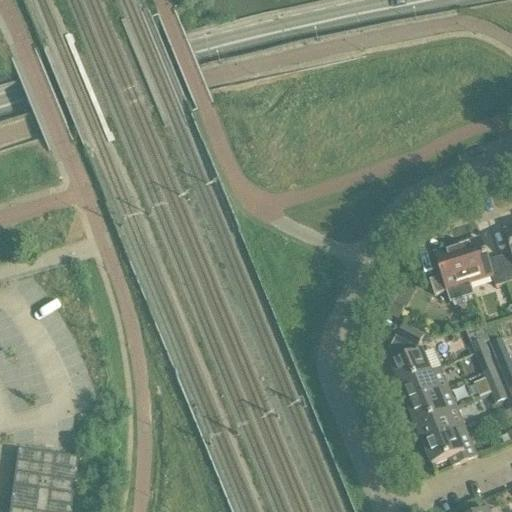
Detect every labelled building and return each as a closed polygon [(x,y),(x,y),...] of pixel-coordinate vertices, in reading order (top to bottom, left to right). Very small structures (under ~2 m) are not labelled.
[(511,255),(500,258),(508,284),(511,283),(511,230),(505,233),(511,255)] [(481,240),(458,248),(470,285),(492,278),(496,288),(508,284),(500,258),(488,262),(481,240)] [(470,285),(458,248),(435,255),(442,277),(430,281),(435,297),(448,293),(452,305),(474,298),(470,285)] [(393,305),(388,316),(398,321),(404,311),(393,305)] [(418,351),(425,336),(404,326),(397,340),(418,351)] [(396,364),(390,366),(399,387),(431,374),(422,353),(419,354),(418,351),(397,340),(391,351),(396,364)] [(475,355),(487,350),(484,341),(471,346),(475,355)] [(492,361),(487,350),(475,355),(479,366),(492,361)] [(501,372),(511,367),(511,364),(509,358),(497,362),(501,372)] [(440,370),(431,374),(399,387),(408,407),(440,394),(449,390),(440,370)] [(492,396),(504,391),(500,381),(487,385),(492,396)] [(457,410),(449,390),(440,394),(408,407),(416,427),(457,410)] [(504,391),(492,396),(495,406),(508,401),(504,391)] [(465,430),(457,410),(416,427),(424,447),(456,433),(465,430)] [(511,427),(511,413),(511,412),(503,415),(508,429),(511,427)] [(456,433),(424,447),(433,468),(450,460),(453,468),(477,459),(465,430),(456,433)] [(17,452),(8,511),(70,511),(78,461),(17,452)]
